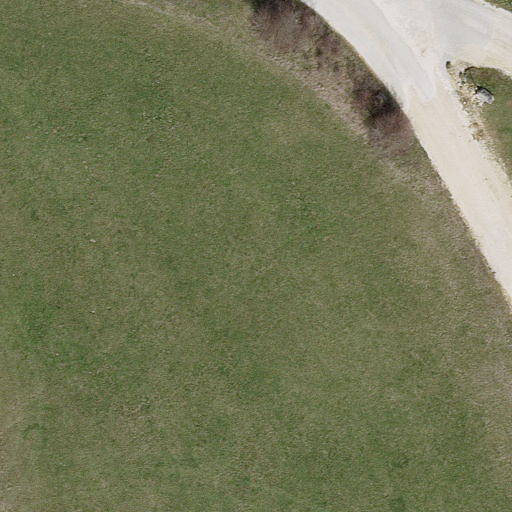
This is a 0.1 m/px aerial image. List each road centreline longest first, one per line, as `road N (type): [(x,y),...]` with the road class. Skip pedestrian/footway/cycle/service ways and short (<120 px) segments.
road 1 (track): [(511,253),(396,61),(347,0)]
road 2 (track): [(397,0),(511,53)]
